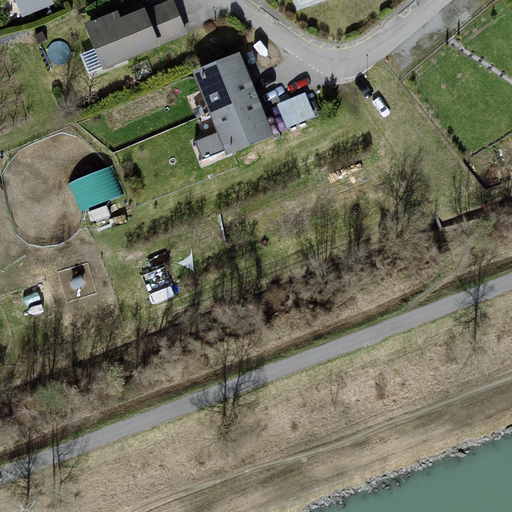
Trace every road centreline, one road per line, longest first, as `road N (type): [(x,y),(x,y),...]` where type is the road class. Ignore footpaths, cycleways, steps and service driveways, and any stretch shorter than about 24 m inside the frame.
road 1 (track): [(0,475),(511,275)]
road 2 (residential): [(232,0),(304,50),(341,64),(383,44),(435,0)]
